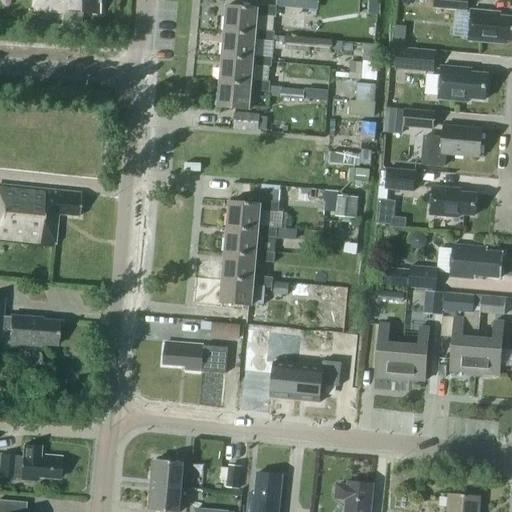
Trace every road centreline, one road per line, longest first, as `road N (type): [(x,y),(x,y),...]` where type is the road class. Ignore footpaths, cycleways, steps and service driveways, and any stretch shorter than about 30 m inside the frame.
road 1 (residential): [(511,454),(113,413)]
road 2 (tertiary): [(113,413),(143,76)]
road 3 (tertiary): [(143,76),(0,65)]
